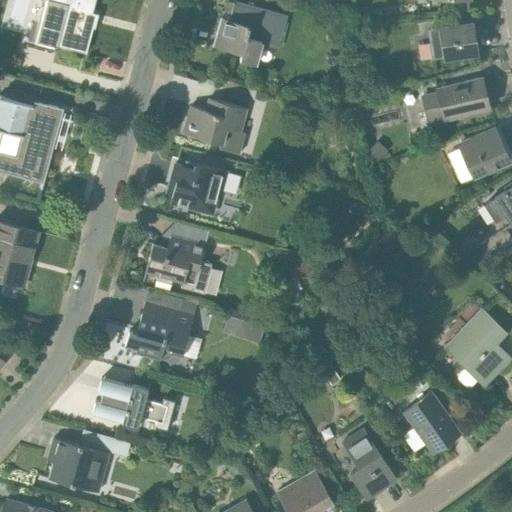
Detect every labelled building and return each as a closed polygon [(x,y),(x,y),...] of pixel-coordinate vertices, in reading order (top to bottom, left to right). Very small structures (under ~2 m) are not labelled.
[(88,27),(95,0),(44,0),(38,24),(60,29),(57,44),(86,52),(93,28),(88,27)] [(285,16),(234,2),(232,9),(226,8),(224,18),(222,18),(214,44),(242,52),(240,60),(255,64),(261,42),(277,46),(285,16)] [(432,59),(445,57),(477,52),(472,23),(427,30),(432,59)] [(444,120),(490,109),(482,78),(436,89),(437,90),(421,95),(427,121),(443,116),(444,120)] [(349,93),(337,99),(344,113),(356,107),(349,93)] [(34,106),(5,98),(5,97),(0,95),(0,171),(43,183),(63,109),(35,101),(34,106)] [(240,133),(247,109),(209,98),(206,109),(191,105),(183,133),(222,143),(222,142),(234,145),(237,132),(240,133)] [(349,121),(333,126),(339,142),(354,137),(349,121)] [(510,161),(497,132),(481,140),(479,136),(459,145),(460,148),(448,153),(461,183),(510,161)] [(376,166),(388,153),(378,144),(366,157),(376,166)] [(207,212),(215,183),(197,178),(199,168),(175,162),(168,188),(174,190),(170,202),(207,212)] [(511,186),(495,198),(511,224),(511,186)] [(349,198),(348,198),(346,199),(344,200),(342,201),(341,202),(340,203),(339,205),(338,207),(338,209),(338,211),(338,213),(339,215),(339,216),(340,218),(342,219),(343,221),(345,221),(347,222),(349,222),(351,222),(353,222),(355,221),(356,220),(358,219),(359,217),(360,216),(361,214),(362,212),(362,210),(362,208),(361,206),(360,204),(359,203),(358,201),(356,200),(355,199),(353,199),(351,198),(349,198)] [(32,258),(39,232),(0,221),(0,279),(23,286),(31,257),(32,258)] [(480,244),(491,260),(511,241),(511,238),(505,228),(480,244)] [(389,251),(400,238),(390,229),(378,242),(389,251)] [(175,249),(167,247),(153,243),(145,271),(157,274),(156,280),(169,283),(171,278),(182,281),(181,287),(203,293),(210,264),(204,262),(208,245),(178,237),(175,249)] [(380,258),(377,238),(364,240),(366,260),(380,258)] [(477,269),(491,260),(480,244),(466,254),(477,269)] [(299,270),(303,256),(273,248),(270,261),(299,270)] [(387,278),(399,291),(409,281),(398,269),(387,278)] [(188,301),(186,306),(200,310),(194,330),(207,334),(214,309),(188,301)] [(145,302),(137,332),(129,330),(125,345),(137,348),(136,352),(161,359),(171,352),(183,355),(194,315),(145,302)] [(480,380),(484,383),(509,357),(486,336),(497,325),(482,311),(446,347),(468,368),(462,374),(463,378),(470,386),(475,386),(480,380)] [(251,323),(245,339),(258,343),(263,327),(251,323)] [(374,325),(367,330),(374,338),(380,333),(374,325)] [(101,378),(97,392),(102,393),(100,400),(95,399),(92,413),(122,421),(122,423),(138,427),(141,417),(157,421),(156,427),(168,430),(175,401),(164,398),(162,403),(146,398),(148,388),(132,384),(132,386),(101,378)] [(289,396),(300,390),(295,381),(284,388),(289,396)] [(433,453),(461,432),(431,391),(403,412),(433,453)] [(366,498),(396,478),(363,428),(342,442),(359,468),(350,474),(366,498)] [(56,454),(54,462),(49,479),(98,492),(109,453),(54,437),(50,452),(56,454)] [(244,437),(236,441),(241,450),(249,445),(244,437)] [(109,453),(125,457),(129,442),(113,438),(109,453)] [(236,456),(233,451),(228,451),(225,456),(228,460),(233,460),(236,456)] [(251,481),(245,471),(239,474),(238,480),(242,486),(251,481)] [(290,511),(318,511),(317,509),(331,502),(314,473),(280,494),(290,511)] [(52,511),(6,498),(2,511),(52,511)] [(252,511),(246,500),(224,511),(252,511)]
